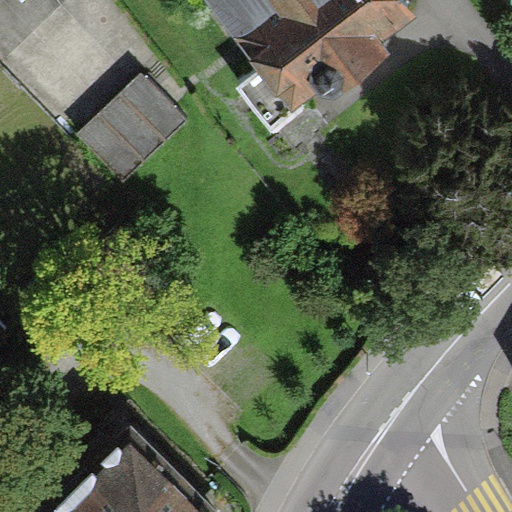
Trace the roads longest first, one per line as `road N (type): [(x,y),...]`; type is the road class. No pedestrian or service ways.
road 1 (tertiary): [(410,393),(511,278)]
road 2 (tertiary): [(330,511),(410,393)]
road 3 (residential): [(410,393),(477,511)]
